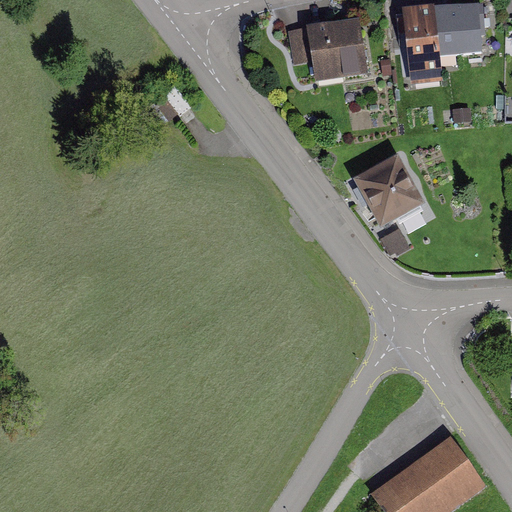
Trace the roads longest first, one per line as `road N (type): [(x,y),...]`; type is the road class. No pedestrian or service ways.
road 1 (residential): [(409,330),(216,78),(196,27)]
road 2 (residential): [(409,330),(382,356),(286,511)]
road 3 (residential): [(511,480),(409,330)]
